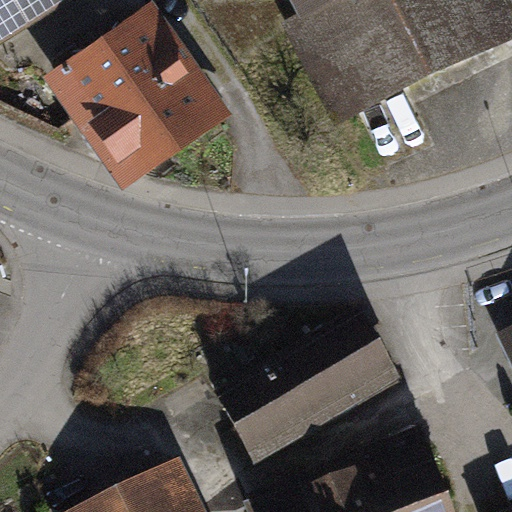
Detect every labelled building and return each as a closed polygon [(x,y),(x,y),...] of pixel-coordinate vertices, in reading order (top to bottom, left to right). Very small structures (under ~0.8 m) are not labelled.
[(0,0),(0,18),(28,0),(0,0)] [(299,0),(307,14),(335,0),(360,0),(362,2),(365,0),(299,0)] [(335,0),(307,14),(355,110),(497,38),(477,0),(365,0),(362,2),(360,0),(335,0)] [(60,83),(128,179),(216,117),(186,74),(197,67),(182,46),(171,54),(148,21),(113,46),(107,38),(84,55),(89,62),(60,83)] [(321,345),(221,403),(252,456),(341,405),(345,412),(397,382),(356,311),(315,334),(321,345)] [(428,449),(355,479),(368,511),(413,511),(447,499),(428,449)] [(325,475),(307,481),(319,511),(368,511),(355,479),(330,488),(325,475)] [(175,511),(159,478),(89,511),(175,511)] [(253,511),(319,511),(307,481),(250,504),(253,511)] [(453,511),(447,499),(413,511),(453,511)]
